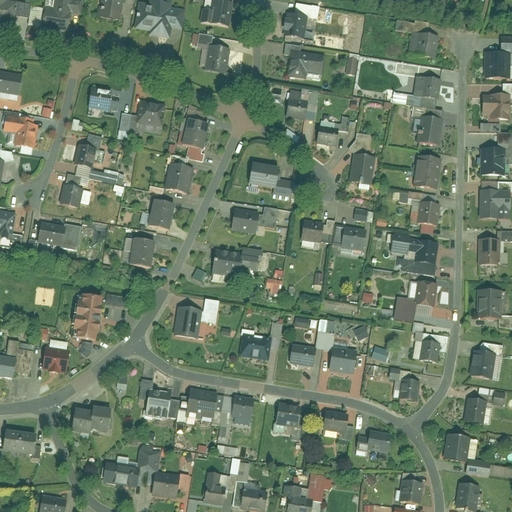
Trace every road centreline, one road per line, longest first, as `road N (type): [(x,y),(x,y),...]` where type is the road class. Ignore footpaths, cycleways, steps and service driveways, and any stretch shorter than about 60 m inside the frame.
road 1 (residential): [(462,34),(458,329),(448,381),(414,429)]
road 2 (residential): [(414,429),(369,408),(169,369),(132,342)]
road 3 (residential): [(132,342),(157,310),(243,116)]
road 4 (residential): [(79,57),(243,116)]
road 5 (residential): [(79,57),(45,174),(28,195)]
road 6 (residential): [(102,511),(72,477),(43,404)]
